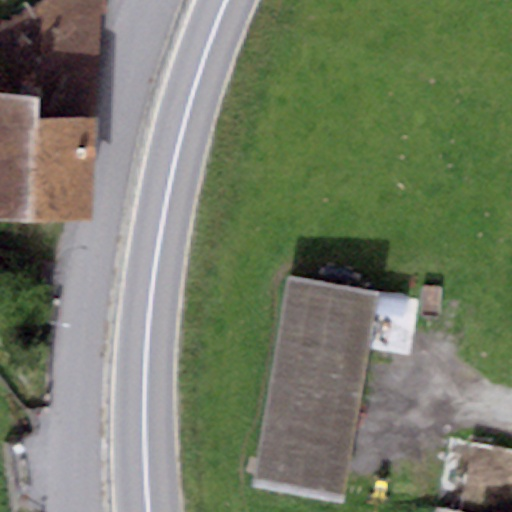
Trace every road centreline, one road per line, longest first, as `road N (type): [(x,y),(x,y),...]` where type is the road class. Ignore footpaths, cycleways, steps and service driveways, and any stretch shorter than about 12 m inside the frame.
road 1 (primary): [(226,0),(192,83),(160,223),(146,345),(148,511)]
road 2 (residential): [(75,511),(84,297),(121,94),(153,0)]
